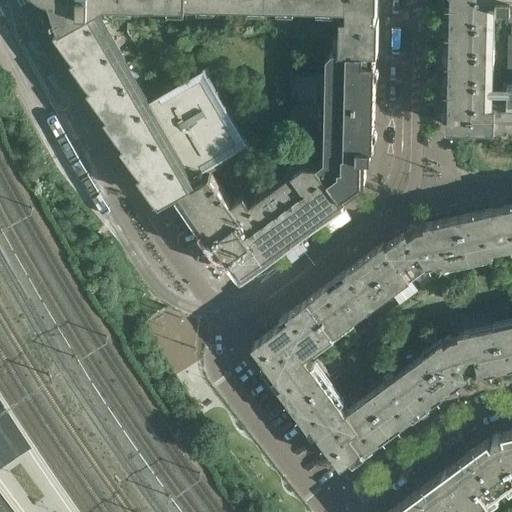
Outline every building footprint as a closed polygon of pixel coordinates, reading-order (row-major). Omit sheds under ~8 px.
[(110,40),(91,9),(95,7),(91,0),(95,0),(333,5),(333,0),(55,0),(64,25),(56,29),(68,46),(72,51),(76,55),(72,57),(75,61),(110,40)] [(377,16),(377,0),(333,0),(333,5),(346,6),(346,15),(341,15),(340,49),(376,50),(378,50),(379,16),(377,16)] [(489,72),(490,0),(503,0),(503,4),(511,4),(511,12),(511,0),(449,0),(448,72),(489,72)] [(511,126),(511,34),(509,34),(508,98),(489,98),(489,72),(448,72),(447,126),(511,126)] [(242,132),(235,119),(234,117),(233,117),(226,105),(227,104),(226,102),(225,103),(218,91),(219,90),(217,88),(217,89),(210,76),(209,74),(208,74),(205,68),(206,68),(205,66),(203,67),(203,68),(199,70),(198,70),(196,71),(197,72),(190,76),(189,75),(187,76),(188,77),(175,84),(175,83),(173,84),(173,85),(161,92),(160,92),(158,93),(159,94),(145,101),(110,40),(75,61),(87,77),(92,84),(89,86),(100,101),(103,106),(108,113),(106,115),(120,135),(126,142),(123,143),(137,163),(142,171),(139,172),(151,189),(155,193),(156,195),(159,199),(161,201),(181,189),(181,188),(211,171),(227,161),(224,156),(231,152),(232,153),(234,151),(233,151),(240,147),(241,147),(243,146),(242,146),(247,143),(247,144),(249,143),(248,141),(247,141),(243,134),(244,133),(242,131),(242,132)] [(374,128),(376,76),(377,76),(379,74),(379,69),(377,67),(376,67),(376,50),(340,49),(332,48),(331,75),(318,74),(316,128),(330,128),(330,134),(327,134),(322,140),(322,147),(326,153),(329,154),(329,160),(321,166),(343,197),(366,181),(366,155),(370,155),(370,157),(373,157),(374,137),(375,137),(377,135),(377,130),(375,128),(374,128)] [(243,270),(343,197),(321,166),(318,162),(304,161),(252,202),(245,193),(233,202),(211,171),(181,188),(181,189),(183,190),(182,191),(185,195),(188,199),(187,199),(221,246),(222,246),(222,247),(223,246),(230,254),(229,255),(231,257),(233,256),(243,270)] [(511,250),(511,203),(460,215),(469,258),(494,253),(493,249),(502,247),(503,253),(511,250)] [(469,258),(460,215),(425,223),(425,227),(418,228),(414,224),(387,244),(385,241),(364,256),(390,291),(428,264),(444,260),(444,264),(469,258)] [(363,312),(390,291),(364,256),(344,271),(346,274),(331,285),(329,282),(308,297),(334,333),(353,319),(357,323),(366,316),(363,312)] [(306,353),(315,347),(316,349),(335,335),(334,333),(308,297),(288,312),(288,311),(279,317),(282,321),(253,342),(268,362),(265,364),(265,365),(263,366),(278,386),(280,385),(289,397),(284,400),(290,408),(332,377),(318,357),(313,361),(312,360),(312,361),(306,353)] [(511,319),(495,324),(504,367),(511,364),(511,319)] [(504,367),(495,324),(460,331),(460,335),(453,336),(451,333),(423,354),(449,389),(469,374),(470,374),(470,370),(479,368),(479,372),(504,367)] [(429,404),(449,389),(423,354),(395,374),(392,369),(383,376),(386,381),(367,395),(393,430),(413,415),(411,412),(427,401),(429,404)] [(393,430),(367,395),(348,409),(342,402),(343,402),(342,401),(347,397),(332,377),(290,408),(296,416),(300,412),(309,425),(307,426),(313,435),(318,431),(342,463),(350,457),(352,460),(354,462),(366,453),(362,448),(370,443),(372,445),(393,430)] [(0,464),(30,444),(0,396),(0,464)] [(511,428),(495,432),(468,452),(498,492),(511,481),(511,428)] [(470,511),(498,492),(468,452),(416,491),(433,511),(470,511)] [(433,511),(416,491),(387,511),(433,511)]
